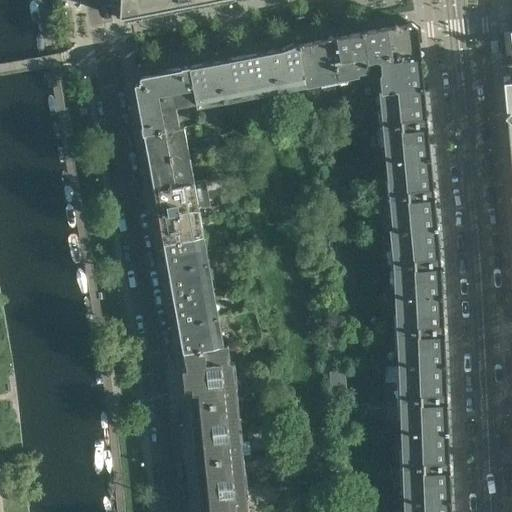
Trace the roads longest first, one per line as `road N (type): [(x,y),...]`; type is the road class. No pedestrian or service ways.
road 1 (residential): [(168,511),(94,0)]
road 2 (residential): [(457,0),(487,511)]
